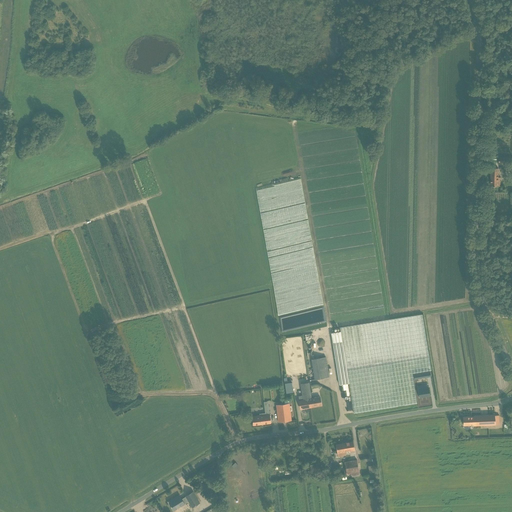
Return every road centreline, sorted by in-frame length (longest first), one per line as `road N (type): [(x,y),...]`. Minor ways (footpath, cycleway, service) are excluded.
road 1 (unclassified): [(123,511),(252,438),(511,397)]
road 2 (unclassified): [(511,371),(477,284),(472,0)]
